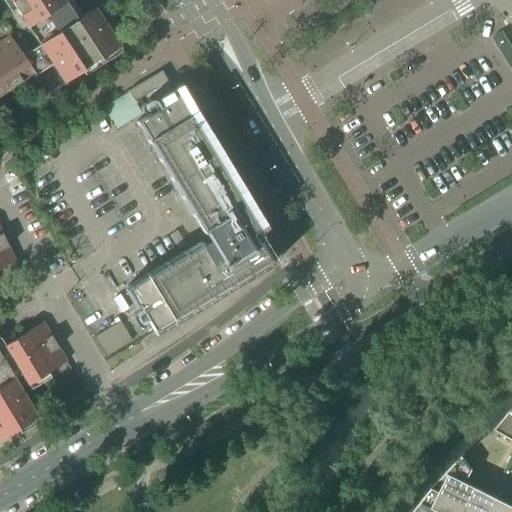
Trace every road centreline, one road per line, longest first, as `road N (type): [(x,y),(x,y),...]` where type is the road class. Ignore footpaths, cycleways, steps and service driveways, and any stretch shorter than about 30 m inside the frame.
road 1 (tertiary): [(128,420),(199,396),(337,312),(355,283)]
road 2 (tertiary): [(350,266),(128,420)]
road 3 (residential): [(128,420),(54,308),(0,190)]
road 4 (residential): [(511,206),(403,271),(355,283)]
road 5 (tertiary): [(267,118),(350,266)]
road 6 (tertiary): [(128,420),(0,496)]
road 7 (tertiary): [(180,0),(267,118)]
road 8 (tertiary): [(267,118),(212,0)]
